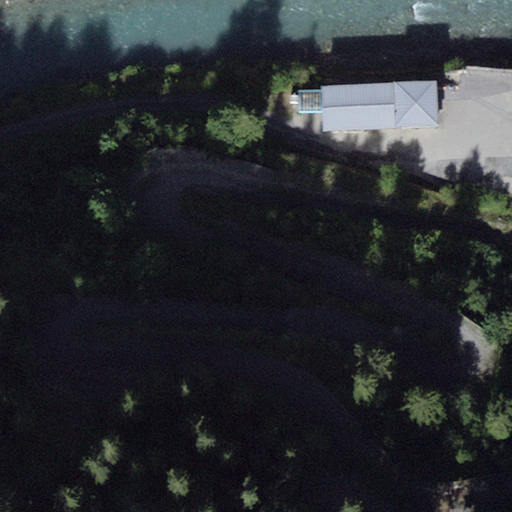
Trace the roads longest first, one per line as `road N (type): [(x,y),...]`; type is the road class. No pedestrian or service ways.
road 1 (unclassified): [(511,235),(194,173),(166,175),(151,194),(157,218),(171,228),(305,260),(431,315),(473,353),(468,374),(452,382),(373,341),(299,321),(89,310),(56,318),(50,332),(54,346),(73,355),(190,355),(256,369),(298,392),(392,483),(426,499),(469,501),(511,488)]
road 2 (track): [(347,150),(182,101),(88,110),(0,134)]
